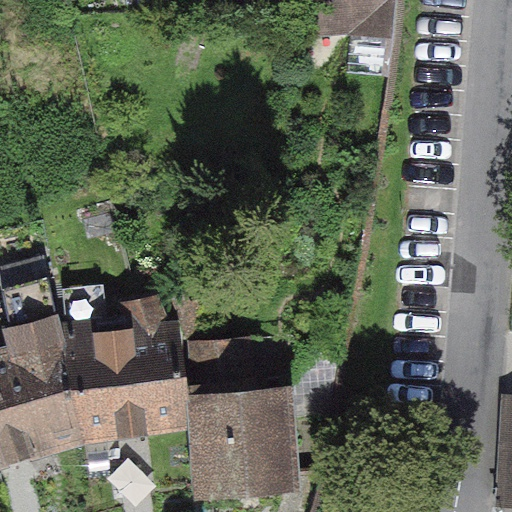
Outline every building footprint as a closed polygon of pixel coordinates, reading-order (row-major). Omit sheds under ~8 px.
[(16,347),(0,351),(0,463),(85,438),(67,338),(61,340),(49,280),(7,290),(16,347)] [(73,337),(67,338),(85,438),(190,424),(179,338),(157,299),(125,305),(127,330),(109,332),(103,290),(67,295),(73,337)] [(200,395),(267,391),(265,372),(248,373),(246,349),(195,352),(200,395)] [(296,481),(288,390),(267,391),(200,395),(195,395),(203,490),(296,481)] [(503,505),(511,505),(511,396),(507,397),(503,505)]
